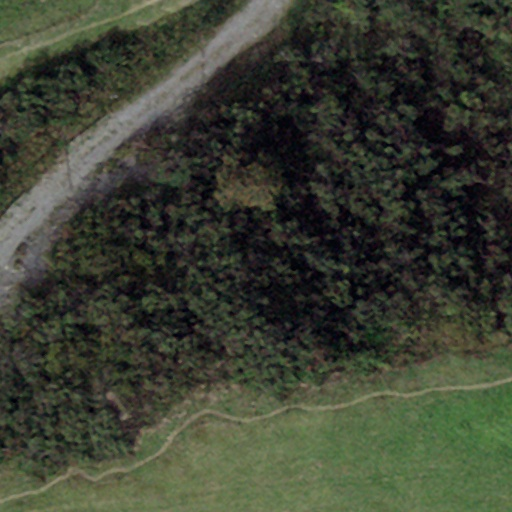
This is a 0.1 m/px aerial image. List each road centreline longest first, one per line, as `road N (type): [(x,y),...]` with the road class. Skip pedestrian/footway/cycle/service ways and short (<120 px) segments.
road 1 (track): [(0,260),(112,137),(226,52),(278,0)]
road 2 (track): [(184,0),(0,64)]
